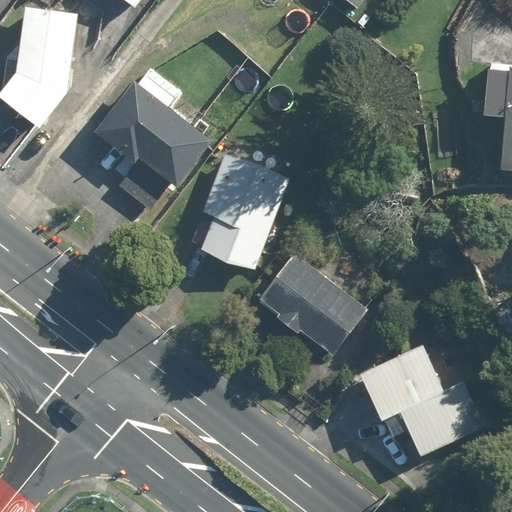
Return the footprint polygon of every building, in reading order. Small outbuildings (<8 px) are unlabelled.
[(376,0),(352,0),(369,11),(376,0)] [(79,12),(25,9),(21,73),(5,90),(44,126),(74,94),(79,12)] [(511,69),(491,68),(488,115),(510,117),(507,165),(511,165),(511,69)] [(136,160),(120,182),(155,208),(172,187),(178,191),(216,140),(140,82),(101,133),(136,160)] [(292,181),(229,156),(205,216),(217,221),(206,250),(257,271),(292,181)] [(368,309),(296,253),(260,300),(301,332),(304,328),(335,351),(368,309)] [(423,452),(487,426),(468,381),(444,391),(425,345),(368,368),(395,433),(412,426),(423,452)]
